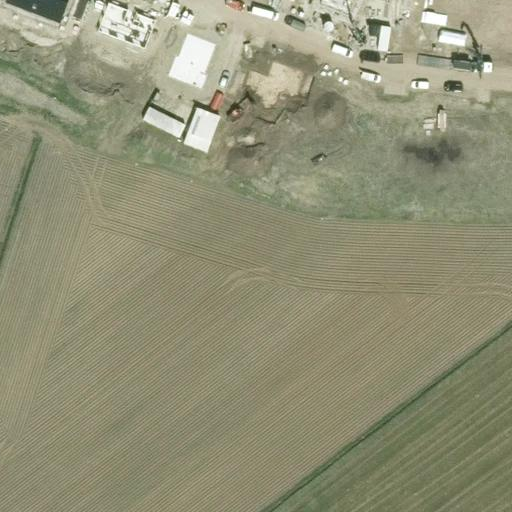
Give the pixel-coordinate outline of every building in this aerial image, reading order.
[(10,0),(9,3),(56,21),(59,12),(78,20),(85,1),(81,0),(10,0)] [(323,0),(321,6),(349,16),(354,0),(323,0)] [(404,0),(404,30),(452,31),(452,0),(404,0)] [(511,0),(482,0),(483,41),(511,40),(511,0)] [(108,4),(97,34),(110,39),(104,55),(127,64),(133,47),(146,52),(157,22),(138,15),(139,12),(128,8),(127,11),(108,4)] [(175,56),(167,77),(202,91),(208,76),(205,75),(217,45),(187,34),(178,57),(175,56)] [(253,76),(243,103),(260,109),(258,114),(290,127),(308,80),(276,67),(270,82),(253,76)] [(136,76),(123,109),(138,115),(151,81),(136,76)] [(333,94),(320,126),(337,132),(330,150),(376,168),(384,146),(366,139),(376,111),(361,105),(363,101),(343,93),(342,98),(333,94)] [(424,128),(423,145),(428,146),(426,163),(458,166),(459,155),(475,156),(477,133),(460,131),(462,113),(430,111),(429,129),(424,128)] [(233,128),(238,115),(229,112),(224,125),(233,128)] [(505,117),(502,153),(511,153),(511,115),(511,116),(511,117),(505,117)]
